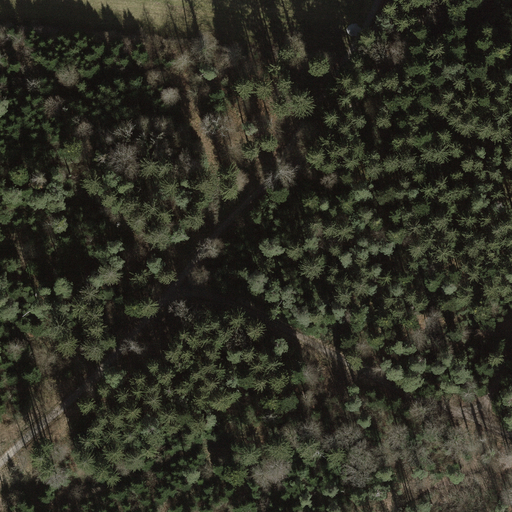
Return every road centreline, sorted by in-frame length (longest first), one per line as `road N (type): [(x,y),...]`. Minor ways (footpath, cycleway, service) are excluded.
road 1 (track): [(378,0),(289,145),(286,167),(82,389),(0,461)]
road 2 (track): [(511,434),(336,358),(181,277)]
road 3 (track): [(435,0),(308,158),(286,167)]
